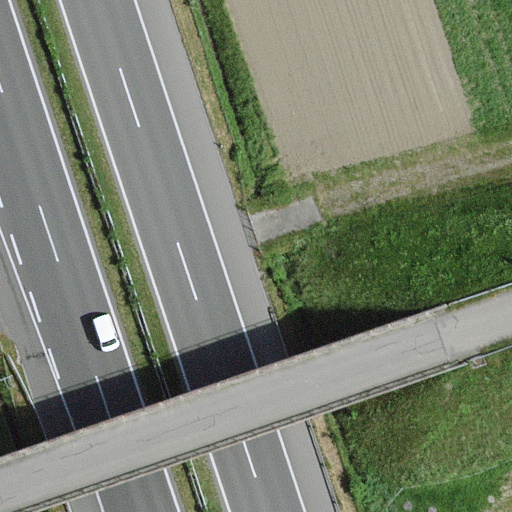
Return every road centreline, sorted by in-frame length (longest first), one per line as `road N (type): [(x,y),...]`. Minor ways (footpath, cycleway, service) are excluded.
road 1 (motorway): [(267,511),(98,0)]
road 2 (unclassified): [(0,490),(440,341)]
road 3 (motorway): [(0,90),(140,511)]
road 4 (track): [(312,212),(511,160)]
